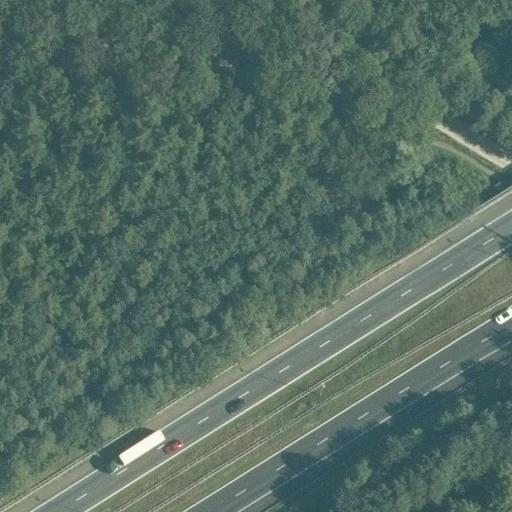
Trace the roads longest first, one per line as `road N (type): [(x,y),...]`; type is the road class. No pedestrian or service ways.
road 1 (unclassified): [(511,161),(371,79),(330,66),(0,50)]
road 2 (motorway): [(511,226),(59,511)]
road 3 (motorway): [(214,511),(511,323)]
road 4 (unknown): [(330,66),(308,35),(0,28)]
